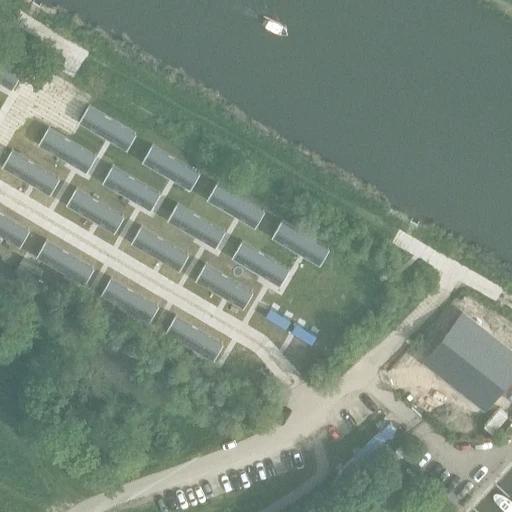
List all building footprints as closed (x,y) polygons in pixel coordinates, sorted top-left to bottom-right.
[(0,60),(0,80),(12,88),(21,72),(0,60)] [(88,105),(79,120),(126,148),(135,133),(88,105)] [(48,128),(39,143),(86,170),(95,155),(48,128)] [(151,145),(143,160),(190,188),(199,172),(151,145)] [(11,150),(2,165),(50,193),(59,178),(11,150)] [(112,166),(103,181),(150,208),(159,193),(112,166)] [(216,183),(207,198),(255,226),(264,211),(216,183)] [(76,188),(67,203),(114,231),(123,216),(76,188)] [(177,203),(168,219),(215,246),(224,231),(177,203)] [(0,212),(0,232),(20,245),(29,229),(0,212)] [(281,221),(272,236),(320,264),(328,248),(281,221)] [(141,226),(132,241),(179,269),(188,254),(141,226)] [(46,240),(37,255),(84,282),(93,267),(46,240)] [(241,241),(232,256),(279,284),(289,269),(241,241)] [(33,281),(40,269),(23,259),(15,271),(33,281)] [(205,263),(196,279),(243,307),(252,291),(205,263)] [(110,278),(102,293),(149,320),(158,305),(110,278)] [(175,315),(166,330),(213,358),(222,343),(175,315)] [(511,356),(465,320),(431,363),(486,406),(511,373),(511,356)] [(511,401),(490,432),(499,438),(511,420),(511,401)] [(411,448),(404,441),(395,449),(402,456),(411,448)]
